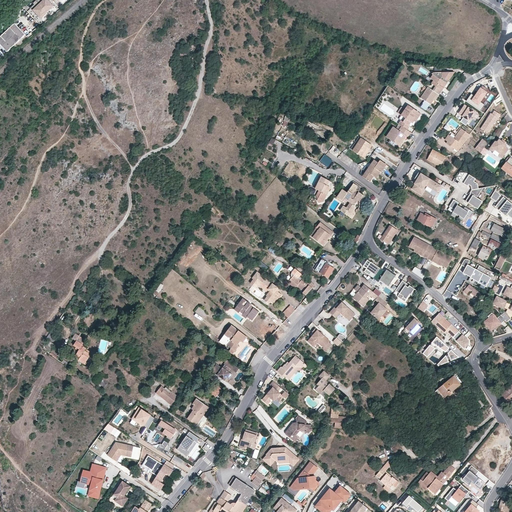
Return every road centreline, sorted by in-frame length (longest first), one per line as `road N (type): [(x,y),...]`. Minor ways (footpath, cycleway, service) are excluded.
road 1 (residential): [(163,511),(223,442),(268,360),(367,239)]
road 2 (track): [(206,0),(206,51),(183,129),(127,175),(129,205),(99,260),(103,267)]
road 3 (residential): [(367,239),(437,119),(463,86),(492,67)]
road 4 (residential): [(367,239),(437,293),(483,344)]
